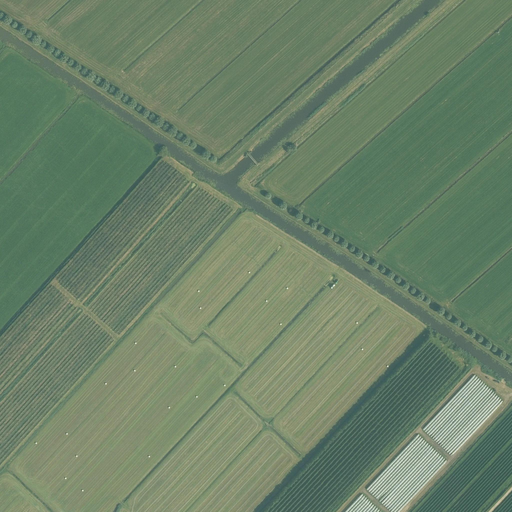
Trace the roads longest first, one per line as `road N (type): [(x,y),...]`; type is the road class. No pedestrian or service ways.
road 1 (track): [(451,0),(259,167)]
road 2 (track): [(245,150),(415,0)]
